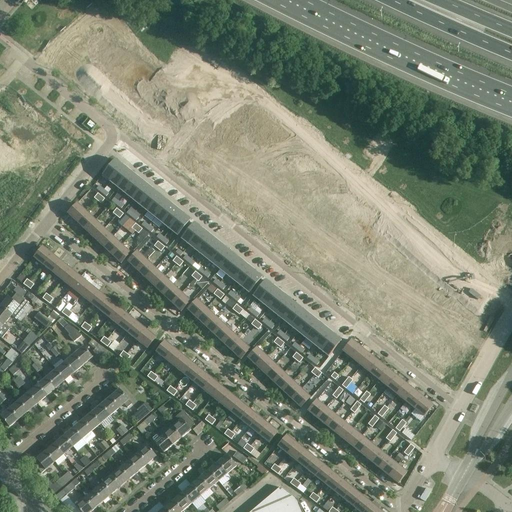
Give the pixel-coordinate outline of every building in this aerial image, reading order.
[(0,123),(3,126),(5,123),(10,127),(21,135),(32,143),(42,152),(34,162),(54,178),(61,170),(60,170),(62,167),(64,169),(77,153),(45,127),(34,119),(24,110),(13,102),(0,117),(0,123)] [(114,161),(102,176),(110,183),(122,167),(114,161)] [(122,167),(110,183),(117,189),(130,173),(122,167)] [(130,173),(117,189),(125,195),(137,179),(130,173)] [(137,179),(125,195),(132,201),(145,185),(137,179)] [(145,185),(132,201),(140,207),(152,191),(145,185)] [(152,191),(140,207),(147,213),(160,197),(152,191)] [(160,197),(147,213),(155,219),(167,203),(160,197)] [(167,203),(155,219),(162,225),(175,209),(167,203)] [(77,205),(67,215),(76,223),(86,213),(77,205)] [(175,209),(162,225),(170,231),(182,215),(175,209)] [(86,213),(76,223),(85,232),(95,221),(86,213)] [(182,215),(170,231),(177,237),(190,221),(182,215)] [(95,221),(85,232),(94,240),(103,230),(95,221)] [(194,224),(181,240),(189,246),(202,230),(194,224)] [(103,230),(94,240),(103,248),(112,238),(103,230)] [(142,230),(138,234),(140,236),(144,240),(145,240),(148,236),(142,230)] [(202,230),(189,246),(196,252),(209,236),(202,230)] [(140,236),(136,240),(140,244),(144,240),(140,236)] [(209,236),(196,252),(204,258),(217,242),(209,236)] [(112,238),(103,248),(111,256),(121,246),(112,238)] [(217,242),(204,258),(211,264),(224,248),(217,242)] [(121,246),(111,256),(121,265),(130,255),(121,246)] [(42,248),(34,259),(43,267),(52,256),(42,248)] [(151,248),(144,255),(148,259),(154,252),(151,248)] [(224,248),(211,264),(219,270),(232,254),(224,248)] [(128,263),(137,272),(146,261),(137,253),(128,263)] [(232,254),(219,270),(226,276),(239,260),(232,254)] [(52,256),(43,267),(53,274),(61,263),(52,256)] [(239,260),(226,276),(234,282),(247,266),(239,260)] [(146,261),(137,272),(145,280),(155,270),(146,261)] [(61,263),(53,274),(62,282),(71,271),(61,263)] [(247,266),(234,282),(241,288),(254,272),(247,266)] [(155,270),(145,280),(154,288),(164,278),(155,270)] [(71,271),(62,282),(71,289),(80,278),(71,271)] [(254,272),(241,288),(249,294),(262,278),(254,272)] [(80,278),(71,289),(81,297),(90,286),(80,278)] [(164,278),(154,288),(163,296),(172,286),(164,278)] [(197,282),(196,285),(202,291),(204,289),(209,283),(202,278),(198,283),(197,282)] [(265,281),(252,297),(260,303),(273,287),(265,281)] [(90,286),(81,297),(90,304),(99,293),(90,286)] [(172,286),(163,296),(171,304),(181,294),(172,286)] [(211,286),(207,290),(213,295),(217,290),(211,286)] [(273,287),(260,303),(268,309),(281,293),(273,287)] [(99,293),(90,304),(100,312),(108,301),(99,293)] [(281,293),(268,309),(276,315),(288,299),(281,293)] [(0,307),(12,317),(15,319),(28,303),(16,294),(11,300),(8,298),(0,307)] [(181,294),(171,304),(181,313),(190,303),(181,294)] [(288,299),(276,315),(283,321),(296,305),(288,299)] [(108,301),(100,312),(109,319),(118,308),(108,301)] [(197,301),(187,311),(196,320),(206,309),(197,301)] [(296,305),(283,321),(290,327),(303,311),(296,305)] [(0,307),(0,322),(4,326),(12,317),(0,307)] [(118,308),(109,319),(118,327),(127,316),(118,308)] [(206,309),(196,320),(205,328),(215,318),(206,309)] [(303,311),(290,327),(298,333),(311,317),(303,311)] [(53,312),(49,317),(55,321),(58,316),(53,312)] [(38,314),(34,319),(47,329),(51,324),(38,314)] [(127,316),(118,327),(128,334),(137,323),(127,316)] [(311,317),(298,333),(305,339),(318,323),(311,317)] [(215,318),(205,328),(214,336),(223,326),(215,318)] [(62,321),(59,324),(64,329),(70,335),(68,336),(74,342),(81,336),(80,334),(62,321)] [(137,323),(128,334),(137,342),(146,331),(137,323)] [(318,323),(305,339),(313,345),(326,329),(318,323)] [(223,326),(214,336),(223,344),(232,334),(223,326)] [(326,329),(313,345),(321,351),(333,335),(326,329)] [(146,331),(137,342),(147,350),(147,349),(156,339),(146,331)] [(31,332),(24,342),(30,346),(38,338),(31,332)] [(232,334),(223,344),(231,352),(241,342),(232,334)] [(333,335),(321,351),(328,358),(341,342),(337,338),(335,337),(333,335)] [(24,342),(16,351),(21,355),(30,346),(24,342)] [(165,342),(156,353),(166,360),(174,350),(165,342)] [(241,342),(231,352),(240,361),(241,361),(250,351),(241,342)] [(352,360),(360,349),(351,342),(343,353),(352,360)] [(95,349),(93,352),(102,362),(110,354),(99,346),(95,349)] [(56,347),(53,349),(58,356),(61,353),(56,347)] [(73,355),(83,366),(92,358),(83,347),(73,355)] [(53,349),(50,351),(56,358),(58,356),(53,349)] [(257,349),(247,359),(256,368),(266,357),(257,349)] [(360,349),(352,360),(360,367),(369,356),(360,349)] [(174,350),(166,360),(175,368),(184,358),(174,350)] [(14,352),(8,360),(12,364),(19,356),(14,352)] [(83,366),(73,355),(64,363),(74,374),(83,366)] [(369,356),(360,367),(369,374),(378,363),(369,356)] [(266,357),(256,368),(265,376),(275,366),(266,357)] [(34,358),(31,360),(34,364),(40,371),(43,369),(34,358)] [(184,358),(175,368),(185,376),(193,365),(184,358)] [(8,360),(0,369),(4,372),(7,369),(12,364),(8,360)] [(74,374),(64,363),(55,371),(64,382),(74,374)] [(378,363),(369,374),(378,381),(387,370),(378,363)] [(34,364),(32,366),(37,373),(40,371),(34,364)] [(193,365),(185,376),(194,383),(202,373),(193,365)] [(275,366),(265,376),(274,384),(283,374),(275,366)] [(12,368),(9,371),(13,376),(18,372),(13,367),(12,368)] [(387,370),(378,381),(387,389),(396,377),(387,370)] [(64,382),(55,371),(46,378),(55,389),(64,382)] [(202,373),(194,383),(203,391),(212,380),(202,373)] [(283,374),(274,384),(283,392),(292,382),(283,374)] [(19,377),(16,379),(16,380),(22,386),(22,387),(25,384),(19,377)] [(396,377),(387,389),(396,396),(405,385),(396,377)] [(55,389),(46,378),(37,386),(46,397),(55,389)] [(16,380),(13,382),(19,389),(21,387),(22,386),(16,380)] [(212,380),(203,391),(213,398),(221,388),(212,380)] [(292,382),(283,392),(291,400),(301,390),(292,382)] [(405,385),(396,396),(405,403),(414,392),(405,385)] [(46,397),(37,386),(27,394),(37,405),(46,397)] [(221,388),(213,398),(222,406),(230,395),(221,388)] [(129,401),(129,402),(119,390),(110,398),(119,410),(125,405),(128,409),(132,405),(129,401)] [(301,390),(291,400),(300,409),(310,399),(301,390)] [(414,392),(405,403),(414,410),(423,399),(414,392)] [(345,393),(340,398),(345,403),(350,397),(345,393)] [(37,405),(27,394),(18,401),(28,413),(37,405)] [(230,395),(222,406),(231,413),(240,403),(230,395)] [(119,410),(110,398),(101,406),(110,417),(119,410)] [(423,399),(414,410),(424,418),(432,407),(423,399)] [(28,413),(18,401),(9,409),(18,420),(28,413)] [(316,401),(307,412),(317,420),(326,409),(316,401)] [(133,416),(139,423),(152,411),(146,403),(136,411),(138,413),(133,416)] [(240,403),(231,413),(240,421),(249,410),(240,403)] [(110,417),(101,406),(91,414),(101,425),(110,417)] [(162,406),(157,411),(161,415),(166,411),(162,406)] [(18,420),(9,409),(0,416),(0,417),(9,428),(18,420)] [(326,409),(317,420),(326,427),(335,416),(326,409)] [(249,410),(240,421),(250,429),(258,418),(249,410)] [(172,427),(181,439),(191,431),(189,430),(194,425),(183,412),(174,419),(177,423),(172,427)] [(101,425),(91,414),(82,421),(92,433),(101,425)] [(148,418),(152,422),(157,418),(153,414),(148,418)] [(335,416),(326,427),(335,434),(344,423),(335,416)] [(152,422),(148,418),(144,422),(147,426),(152,422)] [(258,418),(250,429),(259,436),(268,425),(258,418)] [(92,433),(82,421),(73,429),(82,441),(92,433)] [(376,427),(381,431),(385,426),(380,422),(376,427)] [(344,423),(335,434),(344,441),(353,430),(344,423)] [(168,424),(160,431),(161,432),(163,435),(172,446),(181,439),(172,427),(172,428),(168,424)] [(268,425),(259,436),(269,444),(278,433),(277,433),(268,425)] [(119,428),(125,435),(128,432),(122,426),(119,428)] [(386,426),(375,438),(379,441),(389,428),(386,426)] [(125,435),(119,428),(116,431),(121,437),(125,435)] [(82,441),(73,429),(63,437),(73,448),(82,441)] [(353,430),(344,441),(353,449),(362,438),(353,430)] [(163,435),(161,432),(157,435),(159,438),(154,442),(163,454),(172,446),(163,435)] [(124,439),(128,443),(133,439),(129,434),(124,439)] [(73,448),(63,437),(54,445),(64,456),(73,448)] [(286,437),(278,448),(287,455),(296,444),(286,437)] [(362,438),(353,449),(362,456),(370,445),(362,438)] [(119,443),(123,447),(128,443),(124,439),(119,443)] [(101,444),(106,450),(109,448),(104,441),(101,444)] [(296,444),(287,455),(297,463),(305,452),(296,444)] [(64,456),(54,445),(45,452),(55,464),(64,456)] [(370,445),(362,456),(371,463),(379,452),(370,445)] [(156,458),(146,446),(137,454),(147,465),(156,458)] [(106,454),(110,458),(115,454),(111,449),(106,454)] [(55,464),(45,452),(36,460),(37,462),(33,465),(42,475),(55,464)] [(237,452),(233,457),(243,465),(246,459),(237,452)] [(305,452),(297,463),(306,470),(315,460),(305,452)] [(379,452),(371,463),(380,470),(388,459),(379,452)] [(102,458),(105,462),(110,458),(106,454),(102,458)] [(147,465),(137,454),(129,461),(138,473),(147,465)] [(217,463),(227,475),(236,467),(227,456),(217,463)] [(82,459),(88,466),(91,463),(85,457),(82,459)] [(388,459),(380,470),(388,477),(397,466),(388,459)] [(315,460),(306,470),(315,478),(324,467),(315,460)] [(138,473),(129,461),(119,469),(129,480),(138,473)] [(227,475),(217,463),(208,471),(218,482),(227,475)] [(89,469),(92,473),(97,469),(94,464),(89,469)] [(397,466),(388,477),(398,485),(406,474),(397,466)] [(324,467),(315,478),(325,485),(334,475),(324,467)] [(92,473),(89,469),(84,473),(88,477),(92,473)] [(129,480),(119,469),(111,477),(120,488),(129,480)] [(199,478),(209,490),(218,482),(208,471),(199,478)] [(65,476),(70,482),(73,478),(68,473),(65,476)] [(334,475),(325,485),(334,493),(343,482),(334,475)] [(55,484),(53,486),(50,488),(49,489),(54,495),(70,482),(65,476),(55,484)] [(120,488),(111,477),(102,484),(111,495),(120,488)] [(209,490),(199,478),(191,486),(201,497),(209,490)] [(80,484),(76,479),(71,483),(75,487),(80,484)] [(343,482),(334,493),(343,501),(352,490),(343,482)] [(62,491),(55,497),(61,503),(63,505),(64,504),(68,501),(69,500),(66,496),(75,489),(71,484),(62,491)] [(93,491),(102,503),(111,495),(102,484),(93,491)] [(238,488),(242,493),(247,489),(243,484),(238,488)] [(201,497),(191,486),(182,493),(192,505),(201,497)] [(242,493),(238,488),(233,492),(237,497),(242,493)] [(302,511),(297,501),(280,488),(251,511),(302,511)] [(352,490),(343,501),(353,508),(362,497),(352,490)] [(102,503),(93,491),(84,499),(93,510),(102,503)] [(183,511),(192,505),(182,493),(173,501),(182,511),(183,511)] [(362,497),(353,508),(357,511),(365,511),(371,505),(362,497)] [(91,511),(93,510),(84,499),(75,507),(79,511),(91,511)] [(220,503),(224,508),(229,503),(226,499),(220,503)] [(182,511),(173,501),(164,508),(167,511),(182,511)] [(224,508),(220,503),(215,508),(219,511),(224,508)] [(327,503),(323,508),(327,511),(332,507),(327,503)]
